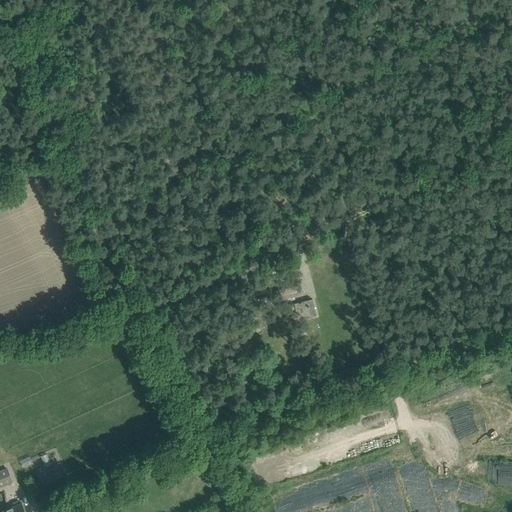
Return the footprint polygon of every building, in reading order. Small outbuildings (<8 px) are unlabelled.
[(282,289),(284,299),(303,295),(302,290),(295,291),(294,286),(282,289)] [(293,303),(297,320),(316,315),(312,299),(293,303)] [(494,485),(511,484),(511,460),(494,461),(494,485)] [(0,470),(0,486),(13,482),(7,467),(0,470)] [(446,488),(453,487),(450,475),(444,477),(446,488)] [(479,511),(470,488),(465,490),(473,511),(479,511)] [(0,511),(24,511),(21,503),(0,511)]
